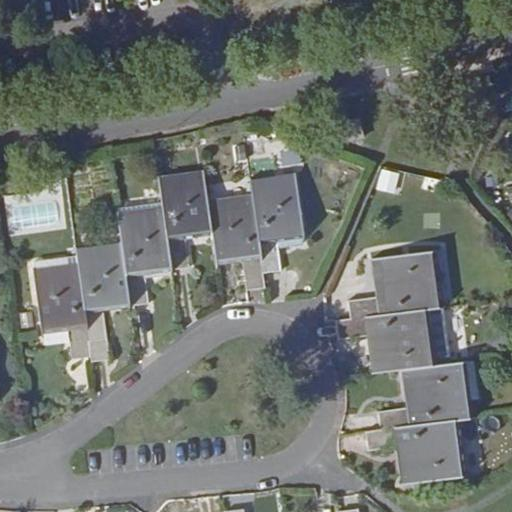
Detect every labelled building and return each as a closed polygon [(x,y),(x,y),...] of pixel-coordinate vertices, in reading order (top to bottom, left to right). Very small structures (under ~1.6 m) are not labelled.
[(356,5),(355,3),(370,0),(307,0),(310,13),(356,5)] [(343,139),(366,135),(360,114),(341,116),(343,139)] [(259,138),(261,151),(270,150),(268,136),(259,138)] [(381,167),(375,188),(398,195),(405,173),(381,167)] [(208,200),(207,192),(204,170),(160,177),(163,200),(164,206),(165,216),(172,271),(190,270),(187,243),(213,239),(208,200)] [(304,244),(296,175),(252,180),(254,194),(254,196),(265,275),(281,273),(279,249),(304,244)] [(265,275),(254,196),(208,200),(213,239),(217,269),(242,267),(244,292),(267,290),(265,275)] [(119,212),(164,206),(163,200),(118,206),(119,212)] [(172,271),(165,216),(164,206),(119,212),(123,242),(126,266),(131,306),(151,304),(148,279),(173,276),(172,271)] [(131,306),(126,266),(123,242),(78,247),(80,261),(85,306),(92,357),(93,361),(112,358),(107,315),(131,311),(131,306)] [(80,261),(78,247),(33,253),(35,266),(80,261)] [(450,304),(443,248),(374,257),(378,295),(350,298),(351,317),(450,304)] [(92,357),(85,306),(80,261),(35,266),(43,335),(71,332),(75,359),(92,357)] [(443,362),(436,306),(351,317),(341,319),(344,336),(367,334),(372,371),(404,367),(411,366),(443,362)] [(479,415),(473,368),(472,359),(411,366),(404,367),(408,406),(378,410),(380,428),(446,419),(465,417),(479,415)] [(465,417),(446,419),(380,428),(366,430),(368,447),(398,444),(403,483),(473,474),(465,417)]
